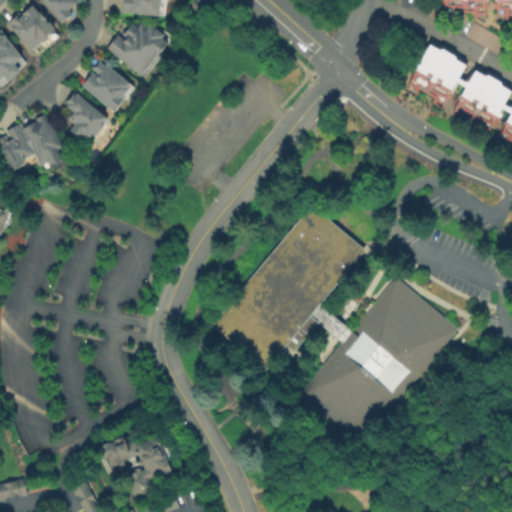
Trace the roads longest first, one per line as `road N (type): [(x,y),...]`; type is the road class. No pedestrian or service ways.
road 1 (tertiary): [(333,66),(199,235),(162,311),(161,362),(239,511)]
road 2 (residential): [(94,0),(87,40),(24,103)]
